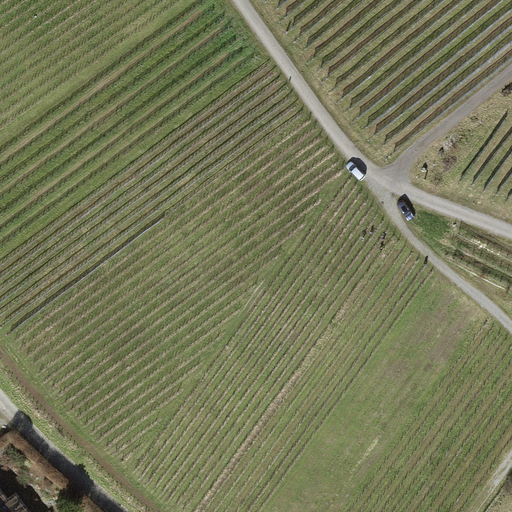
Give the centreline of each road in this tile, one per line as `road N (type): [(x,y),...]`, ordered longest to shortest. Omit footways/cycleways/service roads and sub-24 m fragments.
road 1 (track): [(511,329),(374,195),(375,178),(511,69)]
road 2 (track): [(511,234),(375,178),(234,0)]
